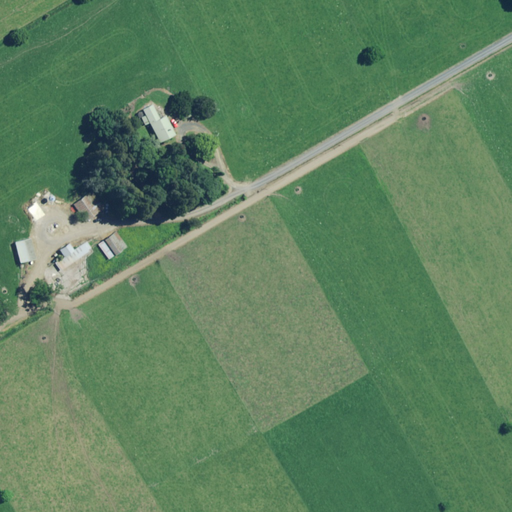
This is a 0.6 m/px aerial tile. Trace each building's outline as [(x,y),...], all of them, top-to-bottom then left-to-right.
[(155,114),(150,105),(140,110),(143,115),(140,117),(144,125),(147,123),(158,143),(172,135),(160,111),(155,114)] [(176,114),(179,120),(191,115),(187,108),(176,114)] [(85,222),(104,208),(93,191),(73,205),(85,222)] [(127,247),(116,232),(98,245),(109,259),(127,247)] [(35,259),(29,239),(14,243),(19,263),(35,259)] [(68,243),(58,250),(63,257),(54,263),(60,271),(88,252),(87,250),(91,248),(86,241),(73,250),(68,243)]
